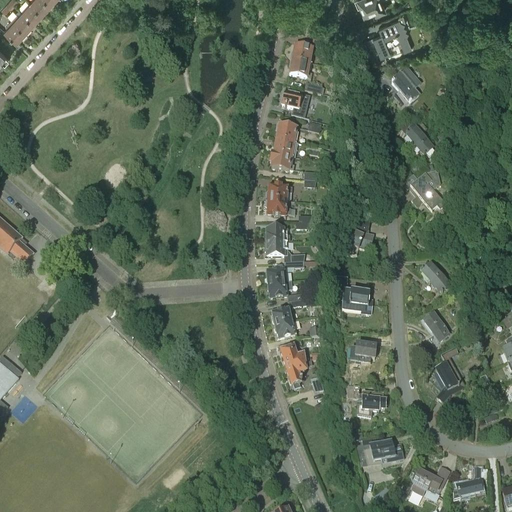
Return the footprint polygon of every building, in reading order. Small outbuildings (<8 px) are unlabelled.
[(41,15),(50,5),(44,0),(32,0),(29,4),(41,15)] [(354,0),(357,9),(361,7),(364,16),(375,11),(376,14),(385,10),(380,0),(354,0)] [(29,4),(21,12),(33,24),(41,15),(29,4)] [(32,24),(33,24),(21,12),(18,16),(17,15),(11,21),(26,34),(33,26),(32,24)] [(381,35),(372,39),(380,58),(390,54),(384,41),(397,36),(404,53),(411,50),(406,37),(408,34),(405,32),(406,29),(403,28),(404,25),(400,22),(399,20),(378,29),(381,35)] [(26,34),(11,21),(6,27),(7,28),(4,31),(16,42),(17,41),(18,42),(26,34)] [(326,51),(327,46),(328,41),(325,40),(313,38),(313,39),(311,49),(317,50),(326,51)] [(291,55),(290,61),(309,65),(312,50),(295,47),(293,54),(291,55)] [(306,80),(309,65),(290,61),(289,69),(290,70),(289,77),(306,80)] [(414,91),(416,89),(420,85),(407,71),(401,77),(400,76),(391,85),(399,93),(394,97),(402,106),(403,106),(407,102),(409,104),(418,96),(414,91)] [(322,89),(305,85),(303,92),(320,97),(322,89)] [(281,106),(281,108),(298,112),(302,98),(284,94),(283,100),(282,101),(281,105),(281,106)] [(434,153),(431,150),(432,148),(421,136),(426,131),(420,124),(405,138),(413,146),(408,150),(416,159),(421,154),(423,157),(425,155),(428,158),(430,158),(434,154),(434,153)] [(318,136),(320,128),(309,125),(307,133),(318,136)] [(276,141),(293,145),(296,130),(277,126),(276,133),(277,134),(276,141)] [(293,145),(276,141),(273,155),(291,158),(291,159),(294,160),(297,145),(293,145)] [(291,158),(273,155),(273,156),(270,155),(269,164),(272,164),(271,171),(288,174),(288,172),(293,173),(294,168),(289,167),(291,159),(291,158)] [(410,203),(417,210),(425,220),(432,214),(431,213),(436,208),(439,211),(445,206),(433,193),(437,189),(435,188),(438,185),(435,173),(425,176),(418,182),(413,176),(402,186),(407,191),(409,190),(417,198),(410,203)] [(304,183),(315,184),(316,176),(304,175),(303,183),(304,183)] [(266,195),(265,202),(277,203),(286,204),(286,203),(290,204),(291,190),(281,190),(281,189),(274,189),(268,189),(268,194),(266,195)] [(286,211),(286,204),(277,203),(265,202),(265,208),(267,210),(266,216),(272,217),(272,218),(279,218),(279,217),(295,218),(295,212),(286,211)] [(369,222),(352,220),(347,234),(343,247),(358,252),(358,251),(370,253),(372,237),(361,235),(361,233),(367,234),(369,222)] [(0,250),(7,257),(10,254),(24,266),(33,256),(19,244),(21,241),(0,221),(0,250)] [(264,244),(287,244),(287,231),(266,231),(266,236),(264,236),(264,244)] [(287,252),(287,244),(264,244),(264,254),(266,254),(266,259),(284,259),(284,265),(304,264),(318,264),(318,261),(311,262),(311,261),(308,258),(305,258),(305,257),(291,257),(287,252)] [(434,300),(439,295),(440,296),(442,294),(441,293),(449,286),(430,265),(420,275),(429,285),(428,286),(423,290),(429,296),(434,300)] [(267,285),(267,286),(285,284),(286,284),(285,275),(285,271),(284,271),(266,273),(266,280),(266,281),(266,284),(267,285)] [(347,281),(331,279),(333,291),(343,292),(342,312),(361,314),(361,316),(370,316),(371,307),(367,307),(368,295),(366,294),(367,290),(360,289),(360,294),(346,293),(347,281)] [(288,299),(286,284),(285,284),(267,286),(267,288),(267,289),(267,293),(268,293),(269,301),(288,299)] [(274,327),(292,323),(289,310),(271,314),(272,322),(273,326),(274,326),(274,327)] [(113,311),(106,319),(110,323),(117,315),(113,311)] [(494,311),(491,318),(496,320),(499,313),(494,311)] [(433,316),(423,324),(433,338),(428,342),(436,353),(441,348),(438,344),(449,336),(433,316)] [(292,323),(274,327),(274,329),(274,330),(275,334),(275,335),(277,341),(296,337),(292,323)] [(309,337),(316,337),(319,337),(319,329),(309,330),(309,337)] [(502,351),(508,364),(511,362),(511,339),(505,343),(508,348),(502,351)] [(350,363),(355,363),(360,364),(361,360),(374,361),(375,348),(356,346),(355,351),(351,350),(350,363)] [(279,352),(285,368),(304,362),(303,356),(296,358),(293,348),(279,352)] [(448,353),(440,357),(443,363),(451,358),(448,353)] [(0,418),(8,410),(0,403),(19,381),(17,380),(21,375),(2,358),(0,360),(0,418)] [(311,361),(304,362),(285,368),(291,388),(293,388),(294,392),(300,390),(299,386),(300,386),(299,383),(302,383),(301,381),(299,375),(306,373),(305,370),(312,369),(311,361)] [(436,401),(437,402),(442,407),(449,398),(464,389),(450,364),(435,373),(445,390),(436,401)] [(314,395),(323,392),(319,378),(310,381),(314,395)] [(361,409),(357,409),(357,419),(370,421),(371,414),(378,414),(378,411),(384,411),(385,402),(382,402),(382,396),(368,395),(362,395),(362,401),(361,409)] [(484,421),(487,426),(496,422),(494,416),(484,421)] [(361,434),(353,435),(350,436),(352,443),(355,442),(363,441),(361,434)] [(369,451),(363,452),(367,466),(390,460),(391,464),(403,461),(400,447),(392,449),(391,443),(386,445),(385,442),(379,444),(380,446),(368,449),(369,451)] [(436,500),(437,497),(448,474),(441,470),(435,481),(419,473),(412,487),(410,493),(422,499),(425,494),(426,495),(436,500)] [(452,496),(452,502),(453,503),(460,502),(459,500),(484,493),(481,482),(480,483),(480,471),(473,471),(473,475),(466,477),(468,486),(456,489),(457,494),(452,496)] [(382,501),(389,495),(385,491),(378,498),(382,501)] [(506,509),(511,506),(511,492),(502,495),(506,509)]
